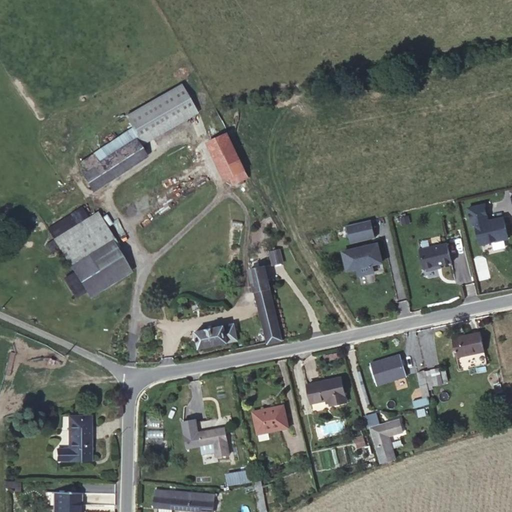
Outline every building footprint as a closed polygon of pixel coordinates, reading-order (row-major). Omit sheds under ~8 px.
[(177,82),(124,117),(132,129),(138,138),(142,144),(195,109),(177,82)] [(248,178),(227,134),(208,142),(224,180),(229,178),(232,185),(248,178)] [(87,171),(81,174),(92,191),(143,157),(133,141),(98,163),(92,155),(81,162),(87,171)] [(253,206),(262,222),(271,217),(262,201),(253,206)] [(472,226),(475,225),(480,245),(508,238),(503,218),(491,221),(491,222),(488,223),(484,205),(468,209),(472,226)] [(54,239),(86,219),(80,209),(48,229),(54,239)] [(97,212),(86,219),(54,239),(60,248),(75,272),(86,290),(91,297),(131,272),(111,240),(113,239),(97,212)] [(270,238),(280,232),(271,217),(262,222),(270,238)] [(372,220),(347,226),(351,244),(376,238),(372,220)] [(60,248),(54,239),(46,244),(52,253),(60,248)] [(378,244),(344,252),(348,271),(358,268),(359,276),(375,272),(373,265),(383,263),(378,244)] [(420,251),(424,270),(427,272),(434,270),(435,267),(441,266),(451,264),(447,244),(420,251)] [(279,249),(270,251),(273,264),(283,262),(279,249)] [(250,270),(267,343),(267,344),(282,341),(265,266),(250,270)] [(76,297),(86,290),(75,272),(65,279),(76,297)] [(234,324),(196,332),(199,348),(237,341),(234,324)] [(480,333),(453,338),(457,357),(484,351),(480,333)] [(400,355),(371,364),(377,384),(406,376),(400,355)] [(435,369),(425,371),(428,384),(438,383),(435,369)] [(425,371),(418,372),(423,398),(430,397),(428,384),(425,371)] [(341,377),(307,385),(311,403),(329,400),(330,405),(346,402),(341,377)] [(265,410),(253,412),(258,435),(289,428),(284,406),(273,408),(274,410),(265,412),(265,410)] [(369,428),(371,427),(380,424),(377,412),(366,415),(369,428)] [(92,418),(70,418),(70,449),(59,449),(59,460),(92,460),(92,418)] [(216,456),(229,454),(225,428),(198,432),(196,419),(182,422),(187,448),(201,446),(202,452),(215,450),(216,456)] [(380,424),(371,427),(378,454),(392,449),(389,435),(403,431),(400,419),(380,424)] [(363,436),(355,439),(358,447),(365,445),(363,436)] [(392,449),(378,454),(382,464),(395,459),(392,449)] [(254,483),(259,511),(266,511),(261,481),(254,483)] [(154,506),(159,507),(170,508),(213,511),(214,494),(156,490),(154,506)] [(78,493),(57,492),(56,511),(79,511),(80,505),(77,505),(78,493)]
